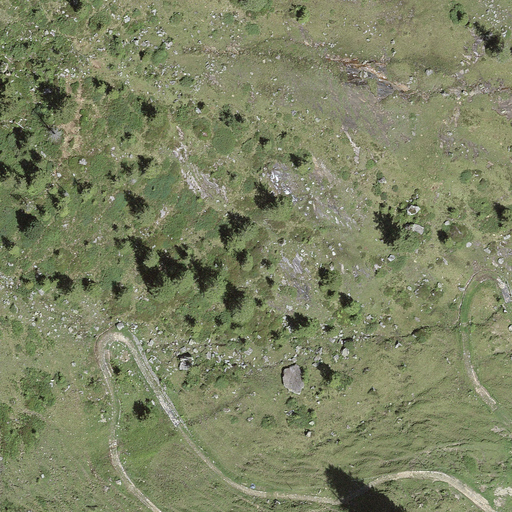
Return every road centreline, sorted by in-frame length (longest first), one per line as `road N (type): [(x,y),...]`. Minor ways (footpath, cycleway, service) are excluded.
road 1 (track): [(157,511),(114,459),(115,402),(99,350),(111,336),(126,339),(185,435),(229,484),(267,496),(342,498),(392,475),(435,474),(468,487),(494,511)]
road 2 (track): [(511,424),(470,377),(466,342),(467,302),(481,277),(496,276),(511,300)]
